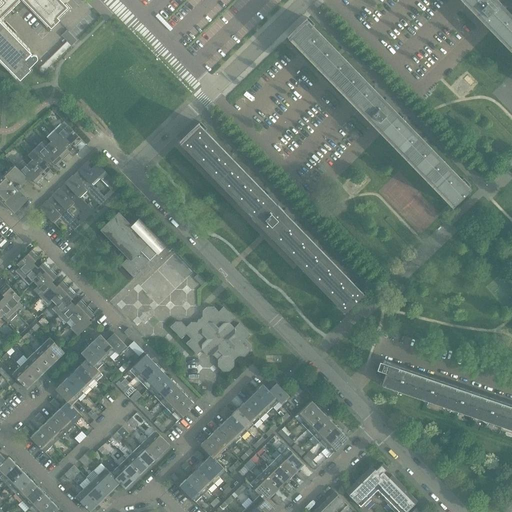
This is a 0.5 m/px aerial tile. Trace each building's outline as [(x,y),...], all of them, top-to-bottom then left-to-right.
[(0,0),(0,59),(0,60),(0,61),(7,69),(8,68),(20,80),(28,72),(25,68),(27,66),(29,68),(36,61),(37,58),(35,55),(33,55),(31,55),(30,54),(31,54),(0,22),(0,18),(19,0),(21,0),(50,30),(59,21),(57,19),(67,9),(57,0),(0,0)] [(511,17),(495,0),(460,0),(511,53),(511,17)] [(395,115),(389,109),(390,107),(306,20),(288,37),(373,125),(374,123),(380,129),(379,131),(451,205),(468,188),(396,114),(395,115)] [(67,30),(62,36),(72,46),(77,41),(67,30)] [(82,140),(68,126),(65,128),(61,124),(54,131),(68,145),(70,142),(74,147),(82,140)] [(361,292),(266,195),(198,125),(180,142),(343,309),(361,292)] [(68,145),(54,131),(47,137),(51,142),(49,144),(62,158),(69,152),(65,147),(68,145)] [(62,158),(49,144),(46,147),(42,142),(35,149),(49,163),(51,161),(55,165),(62,158)] [(49,163),(35,149),(28,156),(32,160),(30,163),(43,177),(50,170),(46,166),(49,163)] [(119,187),(103,170),(91,158),(78,171),(86,179),(86,178),(93,185),(100,178),(112,190),(106,195),(108,197),(119,187)] [(43,177),(30,163),(27,165),(23,161),(16,168),(27,179),(30,182),(32,179),(36,183),(43,177)] [(18,191),(25,184),(23,183),(27,179),(16,168),(0,183),(0,194),(15,210),(13,212),(13,213),(27,200),(18,191)] [(104,197),(93,185),(86,178),(86,179),(80,184),(73,176),(65,183),(73,191),(80,198),(87,191),(100,205),(108,197),(106,195),(104,197)] [(91,209),(80,198),(73,191),(67,196),(60,188),(52,196),(60,204),(60,203),(67,210),(74,203),(88,217),(95,210),(93,208),(91,209)] [(78,222),(67,210),(60,203),(60,204),(55,209),(47,201),(39,208),(53,223),(61,216),(75,230),(82,222),(80,220),(78,222)] [(164,246),(138,219),(131,226),(118,212),(100,230),(127,258),(121,265),(134,278),(141,271),(138,268),(148,259),(149,260),(164,246)] [(22,277),(37,263),(34,261),(38,257),(31,250),(17,264),(20,266),(16,270),(22,277)] [(74,263),(79,259),(75,254),(70,259),(74,263)] [(36,283),(50,269),(43,262),(39,266),(37,263),(22,277),(29,284),(33,280),(36,283)] [(41,296),(55,282),(53,280),(56,276),(50,269),(36,283),(38,285),(34,289),(41,296)] [(205,282),(198,274),(194,278),(201,286),(205,282)] [(54,302),(68,288),(61,281),(58,285),(55,282),(41,296),(47,303),(52,299),(54,302)] [(20,298),(11,288),(6,284),(0,289),(0,291),(3,295),(1,297),(14,311),(21,304),(17,300),(20,298)] [(59,315),(73,301),(71,299),(75,295),(68,288),(54,302),(57,304),(53,308),(59,315)] [(14,311),(1,297),(0,297),(0,315),(1,316),(3,314),(10,321),(17,314),(14,311)] [(73,321),(86,307),(80,300),(76,304),(73,301),(59,315),(66,322),(70,318),(73,321)] [(245,339),(250,335),(239,323),(234,328),(229,323),(234,319),(223,307),(218,312),(213,306),(213,307),(207,307),(202,311),(202,317),(196,323),(191,323),(186,327),(181,322),(175,322),(170,327),(181,338),(186,334),(191,339),(186,343),(197,355),(202,350),(207,356),(207,355),(213,355),(214,354),(219,358),(218,360),(218,366),(222,371),(229,371),(234,367),(234,360),(239,355),(245,355),(250,351),(250,344),(245,339)] [(78,334),(92,320),(90,317),(93,314),(86,307),(73,321),(75,323),(71,327),(78,334)] [(132,332),(128,328),(124,332),(128,336),(132,332)] [(127,347),(114,333),(106,341),(116,351),(120,355),(127,347)] [(116,351),(106,341),(100,334),(94,341),(110,357),(116,351)] [(64,353),(50,338),(42,345),(57,360),(64,353)] [(110,357),(94,341),(87,347),(103,364),(110,357)] [(143,352),(134,342),(129,346),(139,356),(143,352)] [(57,360),(42,345),(35,352),(49,367),(57,360)] [(103,364),(87,347),(81,353),(86,359),(97,370),(103,364)] [(49,367),(35,352),(27,359),(42,374),(49,367)] [(135,376),(152,360),(146,354),(129,370),(135,376)] [(42,374),(27,359),(20,367),(34,382),(42,374)] [(102,376),(97,370),(86,359),(80,365),(96,382),(102,376)] [(141,382),(158,366),(152,360),(135,376),(141,382)] [(511,407),(382,364),(381,368),(375,368),(377,375),(384,378),(382,385),(426,399),(511,428),(511,407)] [(96,382),(80,365),(74,371),(90,388),(96,382)] [(148,389),(164,373),(158,366),(141,382),(148,389)] [(34,382),(20,367),(12,374),(27,389),(34,382)] [(90,388),(74,371),(68,377),(84,393),(90,388)] [(154,396),(170,379),(164,373),(148,389),(154,396)] [(84,393),(68,377),(62,383),(78,399),(84,393)] [(160,402),(176,386),(170,379),(154,396),(160,402)] [(78,399),(62,383),(55,389),(67,401),(71,406),(78,399)] [(290,397),(280,387),(277,383),(269,391),(279,401),(282,405),(290,397)] [(279,401),(269,391),(263,384),(256,391),(272,407),(279,401)] [(166,408),(182,392),(176,386),(160,402),(166,408)] [(308,398),(299,388),(295,393),(304,402),(308,398)] [(272,407),(256,391),(250,397),(266,413),(272,407)] [(172,414),(188,398),(182,392),(166,408),(172,414)] [(266,413),(250,397),(244,403),(260,419),(266,413)] [(178,420),(195,404),(188,398),(172,414),(178,420)] [(82,416),(71,406),(67,401),(60,408),(74,424),(82,416)] [(301,423),(317,407),(311,401),(295,417),(301,423)] [(260,419),(244,403),(238,409),(254,425),(260,419)] [(307,429),(323,413),(317,407),(301,423),(307,429)] [(74,424),(60,408),(52,416),(67,431),(74,424)] [(254,425),(238,409),(231,415),(248,431),(254,425)] [(313,436),(330,419),(323,413),(307,429),(313,436)] [(248,431),(231,415),(225,421),(241,437),(248,431)] [(67,431),(52,416),(45,423),(59,438),(67,431)] [(319,442),(336,426),(330,419),(313,436),(319,442)] [(241,437),(225,421),(219,427),(235,443),(241,437)] [(59,438),(45,423),(38,429),(53,444),(59,438)] [(325,448),(342,432),(336,426),(319,442),(325,448)] [(235,443),(219,427),(213,433),(229,449),(235,443)] [(53,444),(38,429),(30,437),(45,452),(53,444)] [(170,445),(155,430),(147,438),(162,453),(170,445)] [(287,436),(281,430),(278,433),(284,439),(287,436)] [(87,436),(82,431),(74,438),(79,443),(87,436)] [(331,454),(348,438),(342,432),(325,448),(331,454)] [(229,449),(213,433),(207,439),(223,455),(229,449)] [(162,453),(147,438),(140,445),(154,460),(162,453)] [(223,455),(207,439),(200,445),(210,455),(217,461),(223,455)] [(303,464),(283,443),(277,450),(281,454),(297,471),(303,464)] [(154,460),(140,445),(133,452),(147,467),(154,460)] [(147,467),(133,452),(125,459),(140,474),(147,467)] [(297,471),(281,454),(275,460),(291,477),(297,471)] [(226,472),(217,461),(210,455),(204,461),(220,478),(226,472)] [(0,478),(1,479),(16,465),(8,457),(5,459),(0,464),(0,478)] [(140,474),(125,459),(118,466),(133,481),(140,474)] [(291,477),(275,460),(268,466),(285,483),(291,477)] [(220,478),(204,461),(198,467),(214,484),(220,478)] [(406,511),(417,502),(392,476),(389,478),(383,472),(387,468),(383,464),(383,463),(376,470),(372,466),(346,492),(362,508),(371,499),(368,497),(376,489),(386,498),(384,500),(395,511),(406,511)] [(8,486),(23,472),(16,465),(1,479),(8,486)] [(133,481),(118,466),(110,474),(119,483),(125,489),(133,481)] [(285,483),(268,466),(262,472),(278,489),(285,483)] [(214,484),(198,467),(192,473),(208,490),(214,484)] [(119,483),(110,474),(105,468),(98,475),(112,490),(119,483)] [(15,494),(30,479),(23,472),(8,486),(15,494)] [(278,489),(262,472),(256,478),(272,495),(278,489)] [(208,490),(192,473),(186,479),(202,496),(208,490)] [(112,490),(98,475),(90,482),(105,497),(112,490)] [(272,495),(256,478),(250,484),(260,495),(266,501),(272,495)] [(22,501),(37,486),(30,479),(15,494),(22,501)] [(202,496),(186,479),(179,486),(195,502),(202,496)] [(105,497),(90,482),(83,489),(97,504),(105,497)] [(29,508),(44,494),(37,486),(22,501),(29,508)] [(97,504),(83,489),(75,497),(90,511),(97,504)] [(349,506),(335,492),(326,500),(337,511),(344,511),(349,507),(349,506)] [(32,511),(39,511),(51,501),(44,494),(29,508),(32,511)] [(272,511),(275,509),(266,501),(260,495),(252,502),(262,511),(272,511)] [(337,511),(326,500),(317,509),(320,511),(337,511)] [(55,511),(56,511),(59,509),(51,501),(39,511),(55,511)] [(262,511),(252,502),(245,509),(247,511),(262,511)]
